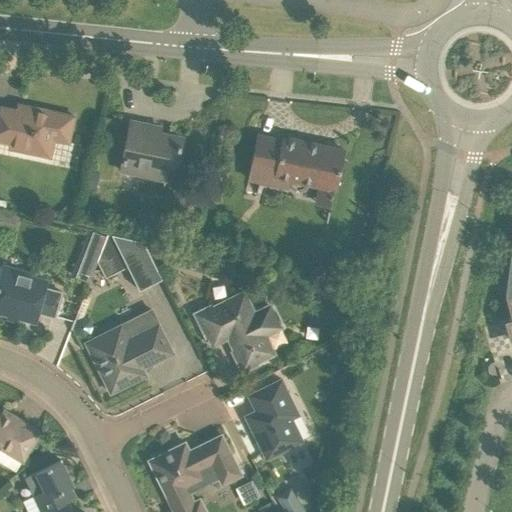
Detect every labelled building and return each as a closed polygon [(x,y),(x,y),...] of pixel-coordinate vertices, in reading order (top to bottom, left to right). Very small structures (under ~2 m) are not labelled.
[(68,144),(70,136),(74,116),(37,108),(35,114),(2,106),(0,115),(0,141),(9,143),(8,149),(51,158),(55,141),(68,144)] [(177,167),(183,138),(149,132),(150,125),(131,121),(121,171),(168,180),(171,165),(177,167)] [(330,207),(334,189),(337,189),(345,150),(283,137),(282,140),(257,135),(247,181),(288,189),(289,186),(317,192),(314,204),(330,207)] [(87,185),(86,187),(96,189),(97,187),(100,173),(90,171),(87,185)] [(67,204),(60,212),(66,218),(73,210),(67,204)] [(1,210),(0,215),(0,218),(8,221),(17,223),(19,215),(1,210)] [(206,233),(218,251),(235,239),(223,222),(206,233)] [(101,250),(107,236),(91,230),(85,243),(93,246),(101,250)] [(145,242),(112,234),(111,234),(141,290),(162,278),(145,242)] [(172,248),(146,242),(157,265),(170,258),(172,248)] [(0,311),(36,321),(48,278),(32,274),(33,271),(3,263),(2,266),(0,265),(0,311)] [(243,371),(277,355),(267,335),(284,328),(271,302),(255,310),(245,289),(213,305),(213,304),(195,313),(207,338),(210,337),(213,344),(228,336),(234,348),(232,349),(243,371)] [(173,353),(164,335),(152,310),(86,342),(111,392),(146,375),(142,368),(173,353)] [(258,442),(267,460),(305,441),(294,419),(301,415),(283,378),(249,395),(256,410),(251,413),(264,439),(258,442)] [(4,410),(1,415),(0,414),(0,449),(23,463),(41,432),(4,410)] [(241,476),(230,453),(222,435),(189,451),(185,442),(149,460),(167,496),(169,495),(177,510),(173,511),(207,511),(200,497),(194,500),(191,492),(218,479),(222,486),(241,476)] [(30,511),(46,511),(51,509),(69,501),(64,490),(73,485),(61,460),(25,477),(34,496),(25,500),(30,511)] [(306,511),(292,487),(276,496),(286,511),(306,511)]
